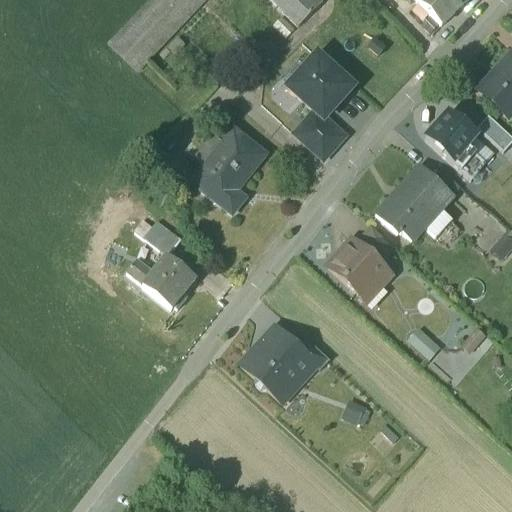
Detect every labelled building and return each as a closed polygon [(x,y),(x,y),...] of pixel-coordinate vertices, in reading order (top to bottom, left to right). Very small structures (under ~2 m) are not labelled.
[(149,0),(107,45),(136,73),(204,0),(149,0)] [(318,7),(311,0),(267,0),(296,29),(318,7)] [(449,0),(410,0),(440,29),(459,9),(449,0)] [(468,0),(449,0),(459,9),(468,0)] [(290,36),(280,25),(272,32),(282,43),(290,36)] [(256,45),(239,62),(250,74),(268,57),(256,45)] [(323,122),(351,91),(315,60),(307,69),(305,68),(294,81),(295,82),(287,92),(313,116),(322,124),(323,122)] [(511,64),(509,61),(477,96),(507,124),(511,118),(511,64)] [(293,138),(322,164),(343,139),(323,122),(322,124),(313,116),(293,138)] [(448,117),(425,142),(451,166),(451,165),(464,152),(474,141),(472,139),(448,117)] [(507,142),(487,123),(472,139),(474,141),(492,159),(507,142)] [(204,167),(189,186),(230,219),(243,202),(236,194),(263,159),(231,133),(221,146),(204,167)] [(194,159),(204,167),(221,146),(210,138),(194,159)] [(474,141),(464,152),(482,169),(492,159),(474,141)] [(464,152),(451,165),(470,183),(482,169),(464,152)] [(420,169),(375,218),(396,237),(400,233),(411,244),(424,230),(421,227),(437,210),(440,213),(440,212),(452,199),(437,185),(420,169)] [(459,190),(444,177),(437,185),(452,199),(459,190)] [(440,213),(437,210),(421,227),(424,230),(434,240),(451,222),(440,212),(440,213)] [(180,244),(158,226),(144,243),(166,261),(180,244)] [(371,231),(355,248),(376,267),(391,250),(371,231)] [(511,253),(511,252),(503,243),(487,258),(497,268),(511,253)] [(354,246),(344,257),(342,255),(328,271),(358,299),(369,286),(375,292),(388,278),(376,267),(355,248),(354,246)] [(194,284),(166,261),(152,278),(143,290),(143,291),(171,313),(173,311),(177,314),(186,302),(182,299),(194,284)] [(152,278),(136,266),(127,277),(143,290),(152,278)] [(295,349),(274,330),(239,368),(254,382),(254,388),(260,392),(265,392),(280,406),(314,369),(315,368),(295,349)] [(469,360),(483,343),(472,333),(458,350),(469,360)] [(417,336),(406,349),(429,367),(440,354),(417,336)] [(328,363),(303,340),(295,349),(315,368),(314,369),(319,373),(328,363)] [(362,415),(347,408),(338,426),(353,433),(362,415)]
